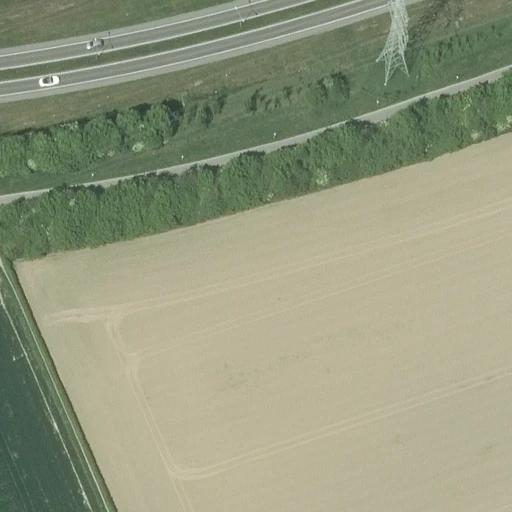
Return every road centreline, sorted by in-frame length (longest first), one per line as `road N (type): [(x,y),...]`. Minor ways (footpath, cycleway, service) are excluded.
road 1 (primary): [(0,93),(192,57),(390,0)]
road 2 (primary): [(274,0),(101,44),(0,59)]
